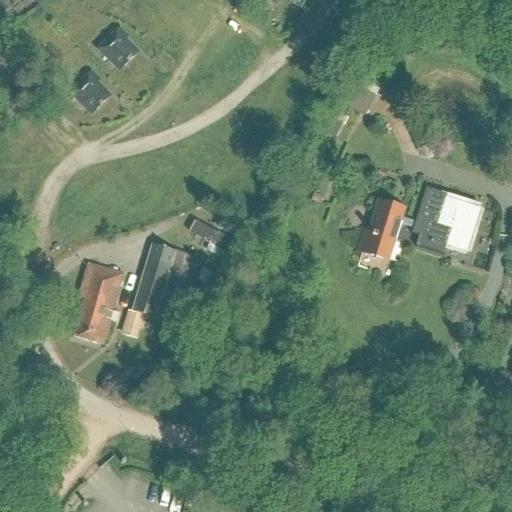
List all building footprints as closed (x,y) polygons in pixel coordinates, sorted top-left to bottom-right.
[(98,51),(120,73),(137,55),(123,41),(126,38),(118,31),(98,51)] [(70,95),(92,116),(109,98),(95,84),(98,82),(90,74),(70,95)] [(471,255),(484,212),(480,210),(482,207),(447,195),(445,199),(441,198),(436,213),(427,224),(406,217),(398,244),(443,258),(445,251),(464,256),(466,253),(471,255)] [(359,253),(390,263),(405,213),(375,203),(359,253)] [(233,245),(194,224),(188,235),(209,246),(205,253),(218,261),(222,255),(227,257),(233,245)] [(136,343),(144,315),(167,322),(178,287),(190,292),(198,266),(186,257),(187,257),(151,246),(131,312),(129,311),(119,338),(136,343)] [(84,303),(74,337),(103,345),(121,277),(86,268),(77,301),(84,303)] [(211,290),(217,278),(209,274),(203,286),(211,290)]
